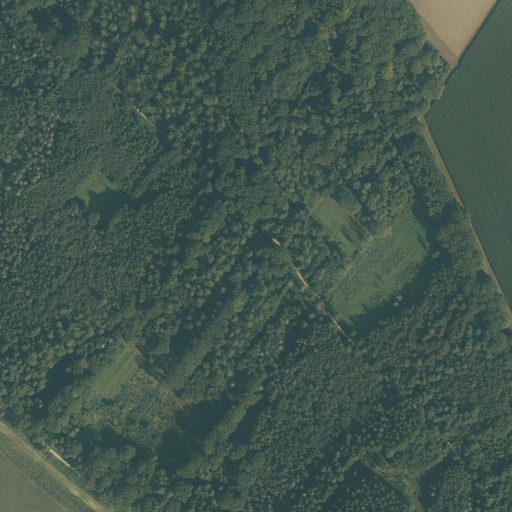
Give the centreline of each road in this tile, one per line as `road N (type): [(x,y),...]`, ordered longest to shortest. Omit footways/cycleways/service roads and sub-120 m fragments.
road 1 (track): [(505,511),(334,322),(278,246),(25,0)]
road 2 (track): [(511,329),(419,123),(241,0)]
road 3 (track): [(0,406),(135,511)]
road 4 (track): [(419,123),(500,0)]
